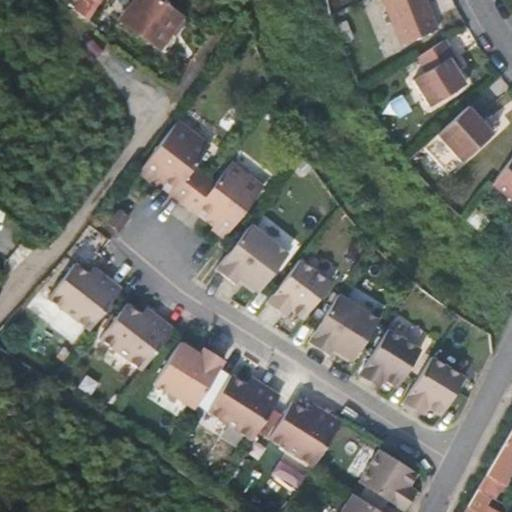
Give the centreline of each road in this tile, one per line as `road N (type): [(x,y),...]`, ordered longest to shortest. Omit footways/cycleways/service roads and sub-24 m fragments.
road 1 (residential): [(456,464),(181,292),(159,249)]
road 2 (residential): [(0,304),(172,104),(106,54)]
road 3 (residential): [(456,464),(511,354)]
